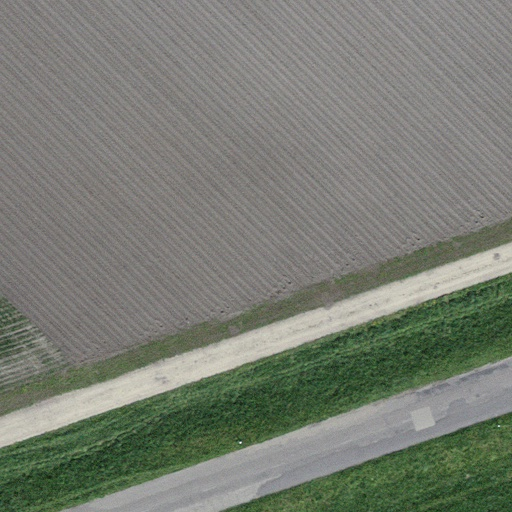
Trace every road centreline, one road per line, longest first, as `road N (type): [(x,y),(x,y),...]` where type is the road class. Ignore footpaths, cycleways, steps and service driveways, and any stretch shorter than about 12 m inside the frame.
road 1 (track): [(0,434),(511,257)]
road 2 (unclassified): [(511,371),(98,511)]
